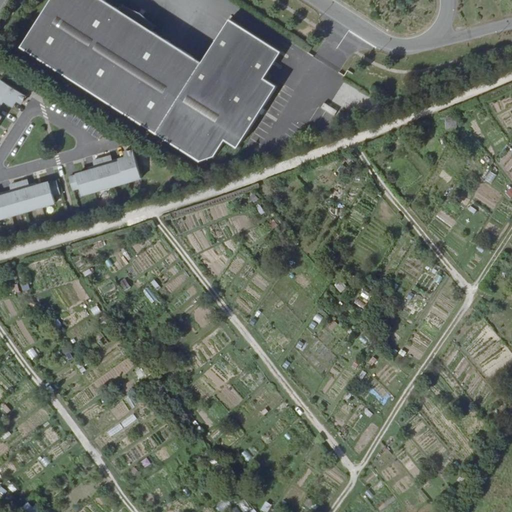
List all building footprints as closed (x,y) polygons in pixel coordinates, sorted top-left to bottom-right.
[(121,10),(104,0),(50,0),(22,46),(156,131),(174,143),(246,29),(228,18),(201,61),(152,30),(155,24),(141,13),(124,5),(121,10)] [(279,50),(246,29),(174,143),(200,159),(213,155),(223,138),(236,146),(275,85),(262,77),(279,50)] [(2,80),(0,83),(0,98),(6,102),(15,108),(19,103),(20,100),(24,103),(28,97),(2,80)] [(72,179),(76,193),(84,191),(85,197),(99,193),(128,184),(144,180),(135,150),(129,152),(130,158),(128,158),(121,161),(115,162),(113,163),(111,158),(98,162),(100,167),(97,168),(91,169),(92,173),(88,174),(72,179)] [(490,172),(485,181),(492,185),(497,175),(490,172)] [(0,222),(3,222),(48,208),(61,204),(59,199),(66,196),(64,189),(62,182),(42,188),(41,184),(35,186),(32,187),(31,182),(18,186),(19,191),(17,191),(4,195),(2,196),(0,191),(0,222)] [(149,286),(142,290),(150,303),(157,299),(149,286)] [(26,351),(31,360),(38,356),(32,348),(26,351)]
